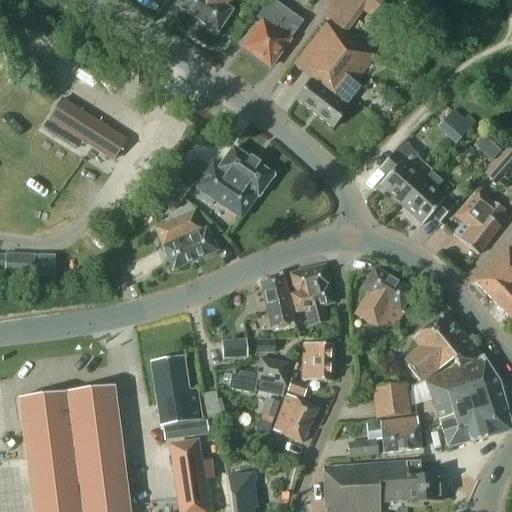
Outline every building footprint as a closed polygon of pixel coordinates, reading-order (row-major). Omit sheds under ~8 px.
[(231,0),(181,0),(176,7),(216,34),(231,12),(226,9),(231,0)] [(371,0),(344,0),(329,22),(328,21),(293,66),(311,80),(295,101),(332,129),(347,110),(342,106),(356,89),(352,86),(374,57),(345,35),(371,0)] [(259,26),(242,49),(269,68),(302,22),(288,12),(286,15),(268,2),(253,22),(259,26)] [(126,140),(61,99),(47,121),(113,162),(126,140)] [(453,111),(443,123),(461,139),(475,123),(467,116),(464,121),(453,111)] [(422,182),(422,181),(408,168),(418,157),(403,143),(397,149),(379,169),(387,177),(378,187),(400,206),(422,182)] [(511,144),(483,176),(495,186),(511,166),(511,144)] [(273,177),(231,148),(217,169),(211,165),(194,189),(240,220),(257,198),(258,199),(273,177)] [(163,185),(176,195),(182,199),(183,198),(194,183),(175,169),(163,185)] [(422,182),(400,206),(422,226),(430,217),(439,224),(457,203),(448,195),(443,201),(433,191),(441,183),(430,173),(422,181),(422,182)] [(173,214),(181,204),(161,189),(153,199),(173,214)] [(490,203),(476,193),(468,202),(470,204),(454,223),(459,227),(452,235),(478,256),(500,228),(495,224),(504,211),(490,203)] [(206,229),(201,231),(193,213),(154,230),(172,271),(216,253),(206,229)] [(511,253),(507,248),(473,282),(507,317),(511,312),(511,253)] [(33,256),(4,255),(3,277),(32,278),(33,256)] [(143,276),(136,262),(125,268),(132,282),(143,276)] [(329,287),(324,266),(289,275),(293,295),(290,295),(294,314),(304,311),(307,326),(327,322),(323,307),(331,305),(327,287),(329,287)] [(412,292),(373,270),(361,290),(365,291),(354,316),(388,336),(402,313),(400,312),(412,292)] [(293,325),(284,275),(260,283),(270,330),(293,325)] [(451,361),(457,367),(479,357),(445,315),(410,340),(417,349),(401,361),(418,383),(451,361)] [(378,353),(387,337),(374,330),(366,346),(378,353)] [(246,359),(245,340),(220,342),(221,361),(246,359)] [(256,354),(274,354),(274,341),(256,341),(256,354)] [(332,346),(303,344),(302,363),(296,361),(292,374),(301,378),(301,382),(331,383),(332,346)] [(188,391),(183,357),(150,362),(159,427),(161,427),(161,426),(201,421),(196,389),(188,391)] [(480,358),(479,357),(457,367),(423,382),(435,413),(446,449),(510,432),(497,384),(480,358)] [(228,387),(227,391),(253,396),(254,392),(282,397),(288,363),(259,359),(256,376),(231,371),(230,376),(230,377),(228,387)] [(307,387),(290,381),(287,391),(304,398),(307,387)] [(410,415),(406,385),(371,390),(375,420),(410,415)] [(18,400),(32,511),(129,511),(113,388),(18,400)] [(317,410),(286,395),(273,431),(301,444),(317,410)] [(274,418),(279,403),(266,399),(261,414),(262,414),(260,421),(259,421),(255,433),(267,436),(270,425),(272,425),(274,418)] [(417,426),(416,418),(379,423),(383,454),(421,450),(418,426),(417,426)] [(208,436),(206,422),(162,428),(164,442),(166,442),(208,436)] [(205,511),(195,441),(167,446),(176,511),(205,511)] [(377,455),(375,441),(346,444),(348,459),(377,455)] [(417,477),(416,462),(323,468),(325,511),(326,511),(325,511),(379,511),(379,502),(406,500),(407,508),(422,507),(422,504),(439,503),(437,475),(417,477)] [(253,473),(227,476),(232,511),(253,511),(253,510),(258,509),(253,473)]
